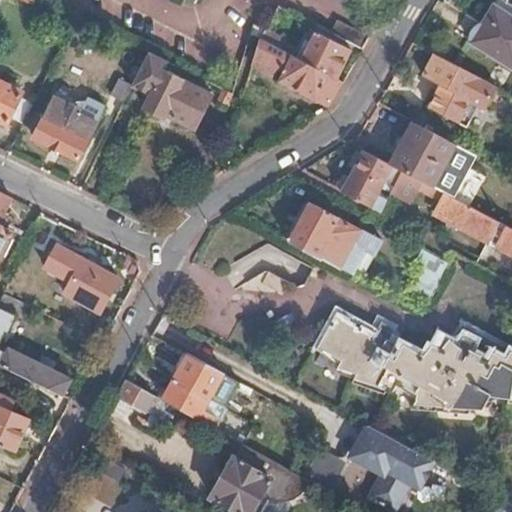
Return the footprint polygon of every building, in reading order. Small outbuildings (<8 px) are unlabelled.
[(8,0),(29,10),(34,0),(8,0)] [(511,20),(492,9),(469,47),(511,71),(511,20)] [(362,49),(369,37),(337,21),(331,34),(362,49)] [(301,61),(336,79),(351,51),(316,32),(301,61)] [(285,51),(261,39),(253,63),(274,74),(285,51)] [(162,71),(168,61),(149,52),(132,85),(150,94),(143,108),(162,118),(165,114),(193,128),(210,95),(162,71)] [(330,106),(343,83),(336,79),(301,61),(293,57),(281,80),(330,106)] [(484,114),(496,92),(435,59),(423,82),(440,91),(428,113),(465,133),(478,110),(484,114)] [(0,79),(0,115),(8,120),(22,90),(0,79)] [(106,107),(118,113),(132,87),(119,80),(106,107)] [(229,106),(232,94),(222,89),(217,100),(229,106)] [(52,100),(34,137),(78,159),(96,122),(79,113),(81,108),(58,95),(55,101),(52,100)] [(432,191),(455,148),(414,126),(392,169),(393,170),(401,174),(420,184),(432,191)] [(362,153),(341,194),(379,215),(386,202),(380,195),(393,170),(392,169),(362,153)] [(408,205),(420,184),(401,174),(390,194),(408,205)] [(0,220),(11,199),(0,193),(0,255),(11,234),(0,228),(0,220)] [(499,225),(445,197),(436,216),(489,244),(499,225)] [(313,206),(292,241),(328,261),(356,277),(367,255),(376,260),(385,245),(313,206)] [(56,221),(41,214),(26,246),(41,253),(56,221)] [(497,248),(511,255),(511,231),(507,229),(497,248)] [(451,267),(427,253),(420,265),(429,270),(418,291),(433,299),(451,267)] [(82,271),(87,261),(73,254),(70,254),(66,261),(67,264),(82,271)] [(367,255),(356,277),(364,281),(376,260),(367,255)] [(120,278),(87,261),(82,271),(70,293),(104,310),(120,278)] [(0,300),(0,363),(63,395),(71,378),(6,345),(3,350),(0,348),(0,327),(1,325),(5,327),(12,312),(17,314),(23,302),(4,293),(0,300)] [(371,332),(335,312),(313,351),(318,355),(320,352),(329,356),(327,360),(330,362),(329,367),(347,374),(346,378),(383,390),(384,388),(387,390),(391,386),(402,395),(400,402),(446,409),(451,400),(469,404),(479,387),(492,384),(503,386),(503,388),(510,392),(510,395),(511,395),(511,331),(510,330),(500,350),(501,351),(496,360),(471,346),(465,356),(458,352),(457,356),(452,353),(455,348),(450,341),(454,332),(444,327),(429,348),(424,347),(418,356),(413,354),(415,352),(401,344),(400,346),(385,338),(391,328),(378,322),(371,332)] [(199,363),(187,356),(174,381),(210,401),(224,376),(199,363)] [(162,402),(165,404),(209,429),(211,425),(216,428),(219,422),(204,414),(210,401),(174,381),(162,402)] [(130,384),(115,412),(127,418),(134,407),(147,413),(152,406),(161,410),(165,404),(162,402),(130,384)] [(10,411),(15,401),(0,393),(0,445),(14,452),(29,420),(10,411)] [(378,434),(370,430),(368,434),(364,432),(349,459),(381,476),(366,499),(392,511),(408,484),(417,489),(432,463),(409,450),(378,434)] [(329,503),(333,497),(303,481),(246,449),(244,448),(235,463),(233,462),(213,499),(234,511),(263,511),(269,502),(285,511),(312,511),(313,511),(324,507),(329,503)] [(316,449),(304,470),(331,484),(342,463),(316,449)] [(511,511),(511,506),(499,499),(491,511),(511,511)]
